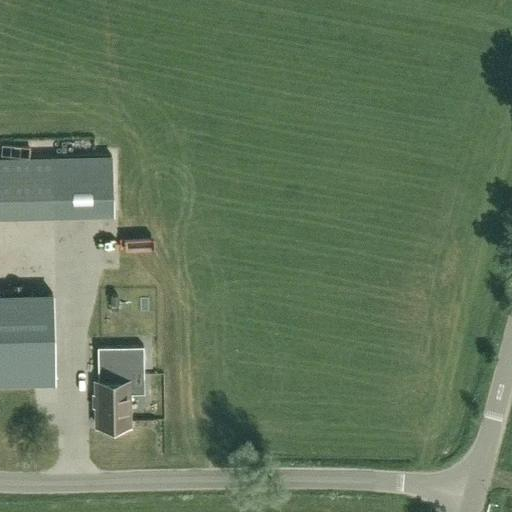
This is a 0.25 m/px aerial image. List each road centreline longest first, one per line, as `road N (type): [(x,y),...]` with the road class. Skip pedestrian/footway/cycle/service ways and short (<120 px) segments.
road 1 (unclassified): [(476,500),(382,483),(0,484)]
road 2 (unclassified): [(476,500),(511,364)]
